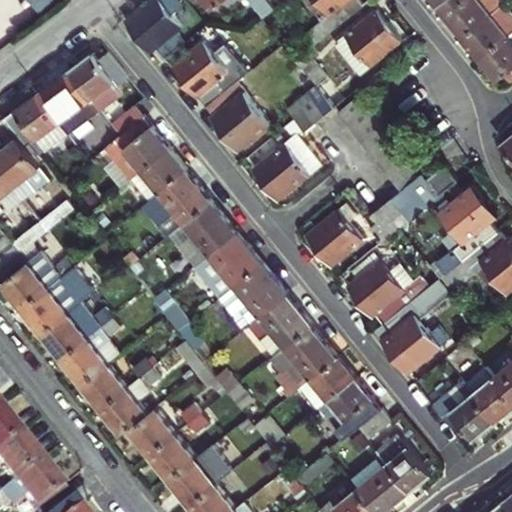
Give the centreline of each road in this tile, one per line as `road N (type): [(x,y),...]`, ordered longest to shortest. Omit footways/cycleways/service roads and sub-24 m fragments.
road 1 (residential): [(95,9),(469,479)]
road 2 (residential): [(0,333),(139,511)]
road 3 (residential): [(405,0),(477,90),(485,120)]
